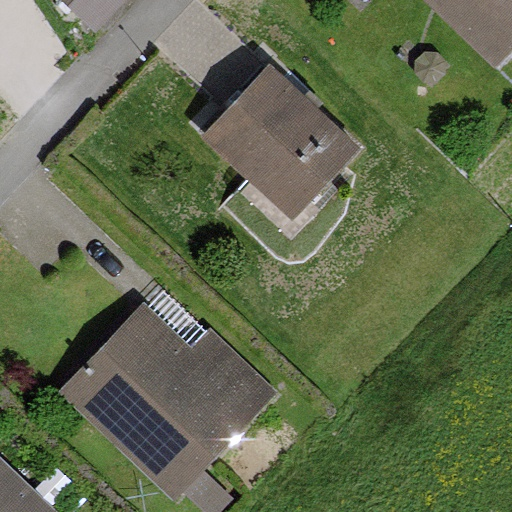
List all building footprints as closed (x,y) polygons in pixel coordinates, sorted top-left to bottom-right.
[(112,0),(48,0),(83,31),(112,0)] [(511,45),(511,0),(408,0),(487,73),(511,45)] [(349,156),(259,73),(194,143),(240,185),(230,195),(284,244),(309,217),(300,209),(349,156)] [(191,330),(205,317),(165,275),(151,288),(191,330)] [(186,356),(135,308),(50,396),(164,505),(268,396),(205,336),(186,356)] [(0,511),(45,511),(0,467),(0,511)]
